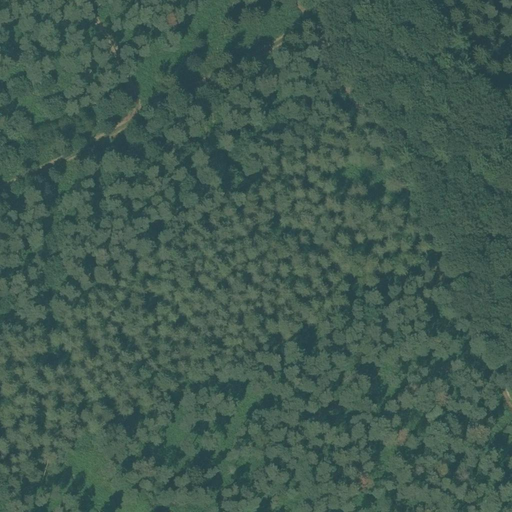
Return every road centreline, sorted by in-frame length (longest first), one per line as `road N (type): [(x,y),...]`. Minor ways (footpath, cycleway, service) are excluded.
road 1 (unknown): [(464,309),(362,105),(292,0)]
road 2 (track): [(139,113),(344,0)]
road 3 (track): [(139,113),(0,189)]
road 4 (track): [(442,0),(511,136)]
